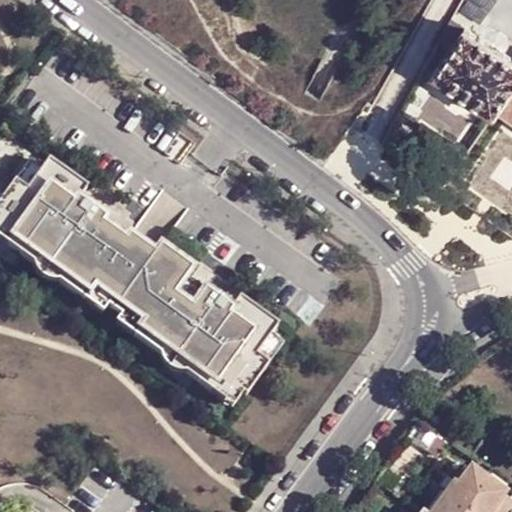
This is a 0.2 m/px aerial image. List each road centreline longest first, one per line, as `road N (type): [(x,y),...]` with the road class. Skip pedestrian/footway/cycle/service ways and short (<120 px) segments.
road 1 (residential): [(69,0),(323,186),(410,263)]
road 2 (residential): [(297,511),(393,381)]
